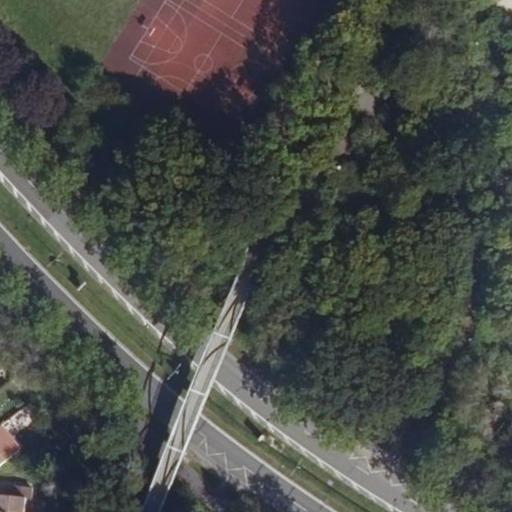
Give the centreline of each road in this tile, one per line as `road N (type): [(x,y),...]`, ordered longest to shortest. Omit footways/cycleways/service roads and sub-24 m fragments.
road 1 (secondary): [(435,511),(260,398),(60,219),(0,152)]
road 2 (secondary): [(0,239),(90,337),(312,511)]
